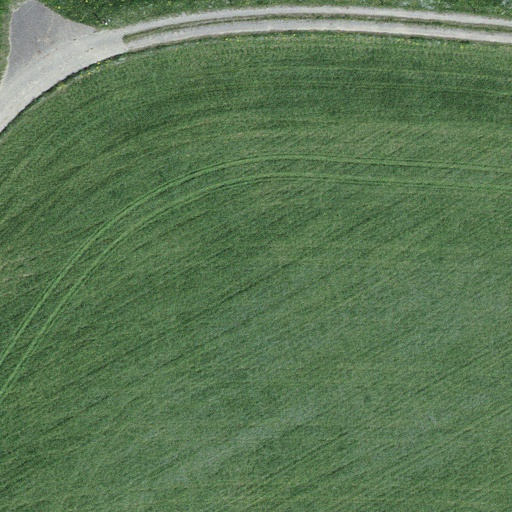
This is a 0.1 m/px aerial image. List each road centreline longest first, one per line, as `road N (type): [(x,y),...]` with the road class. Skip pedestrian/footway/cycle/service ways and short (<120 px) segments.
road 1 (track): [(39,56),(201,22),(344,14),(511,30)]
road 2 (track): [(0,113),(39,56),(23,0)]
